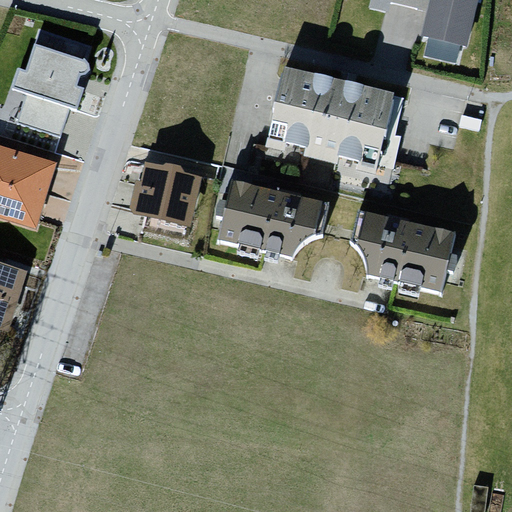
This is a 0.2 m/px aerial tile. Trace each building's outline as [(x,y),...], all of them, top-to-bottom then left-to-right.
[(371,0),(369,10),(384,13),(388,13),(391,5),(417,11),(419,0),(371,0)] [(468,51),(479,0),(430,0),(421,41),(428,43),(426,47),(424,56),(457,64),(460,49),(464,50),(468,51)] [(90,48),(39,32),(25,75),(19,74),(12,93),(25,97),(69,112),(70,112),(77,115),(78,112),(84,95),(74,92),(79,78),(84,79),(89,74),(88,69),(84,65),(90,48)] [(395,100),(285,73),(283,81),(280,81),(271,119),(274,119),(265,153),(284,158),(286,151),(306,155),(304,162),(337,170),(338,164),(358,168),(357,174),(375,178),(377,169),(395,100)] [(69,112),(25,97),(16,125),(60,139),(69,112)] [(403,102),(395,100),(377,169),(394,172),(396,162),(402,139),(395,138),(402,107),(403,102)] [(482,121),(461,117),(459,128),(479,133),(482,121)] [(0,221),(37,232),(57,166),(0,148),(0,221)] [(163,173),(145,168),(140,188),(136,187),(129,213),(133,220),(191,233),(203,184),(182,178),(181,174),(166,171),(163,173)] [(322,241),(329,209),(233,187),(227,213),(217,210),(214,226),(223,229),(219,248),(292,267),(298,256),(305,249),(315,244),(322,241)] [(454,237),(358,215),(350,247),(356,252),(362,261),(366,271),(366,282),(440,298),(445,278),(454,280),(458,264),(448,262),(454,237)] [(27,275),(0,267),(0,334),(8,337),(27,275)] [(485,511),(488,490),(473,488),(469,511),(485,511)]
